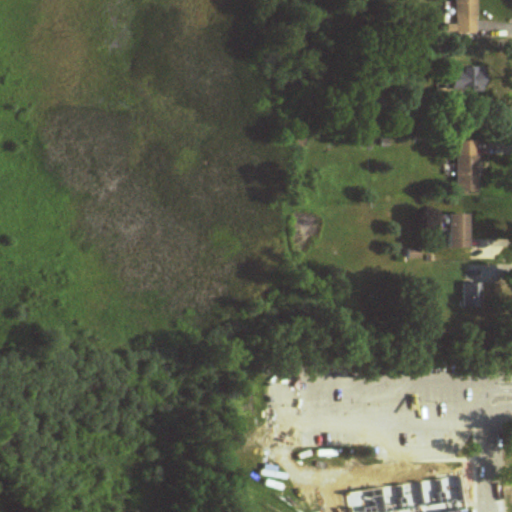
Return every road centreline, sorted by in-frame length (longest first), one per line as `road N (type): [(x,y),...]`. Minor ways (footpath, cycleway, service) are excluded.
road 1 (residential): [(511,373),(272,376),(273,421),(511,417)]
road 2 (residential): [(377,419),(387,443),(445,447),(471,418)]
